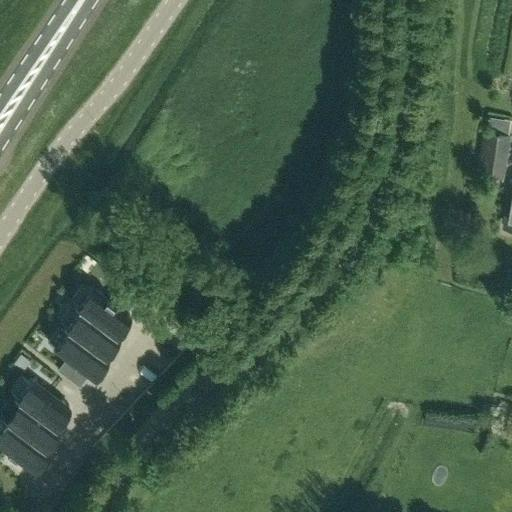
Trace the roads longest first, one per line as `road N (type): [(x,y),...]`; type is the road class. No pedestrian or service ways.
road 1 (unclassified): [(89,511),(145,436),(267,333),(345,243),(393,132),(404,0)]
road 2 (unclassified): [(0,238),(175,0)]
road 3 (primary): [(0,121),(80,0)]
